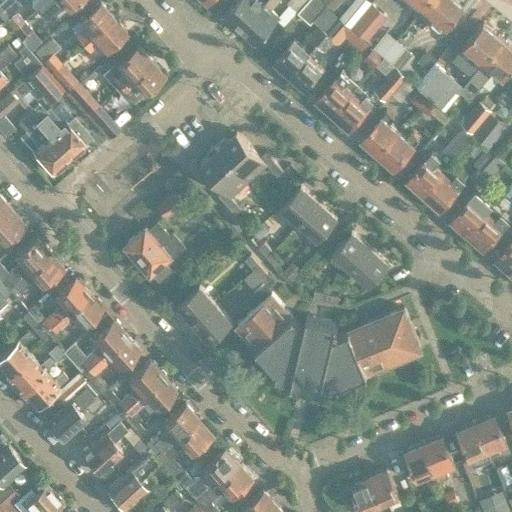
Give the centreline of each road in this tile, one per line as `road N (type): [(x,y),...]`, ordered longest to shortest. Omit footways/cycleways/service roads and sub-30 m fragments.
road 1 (residential): [(297,465),(260,439),(105,269),(76,217),(0,144)]
road 2 (residential): [(511,309),(223,54)]
road 3 (residential): [(297,465),(511,376)]
road 4 (residential): [(84,177),(223,54)]
road 5 (residential): [(98,511),(0,397)]
